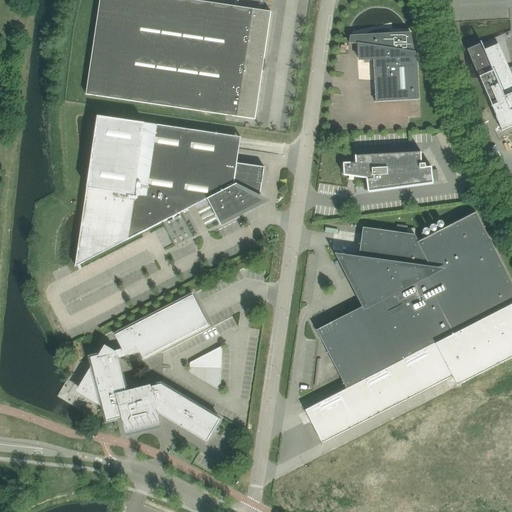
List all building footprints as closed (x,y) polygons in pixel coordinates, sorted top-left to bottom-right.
[(98,0),(86,95),(256,117),(269,10),(189,0),(98,0)] [(390,33),(390,29),(378,30),(374,30),(370,32),(367,33),(365,35),(350,35),(349,43),(358,44),(359,60),(364,60),(367,62),(369,59),(373,59),(376,102),(420,100),(417,56),(416,56),(411,32),(390,33)] [(481,43),(467,49),(502,131),(511,127),(511,73),(511,74),(509,68),(498,44),(485,50),(482,43),(481,43)] [(485,110),(478,113),(483,123),(490,119),(485,110)] [(98,116),(75,267),(131,238),(208,199),(220,223),(253,206),(259,203),(257,200),(257,199),(259,197),(260,197),(260,195),(264,167),(237,163),(227,162),(231,136),(221,134),(145,123),(98,116)] [(443,150),(452,146),(445,131),(436,135),(443,150)] [(422,164),(421,152),(355,155),(356,162),(343,163),(344,175),(349,176),(349,179),(353,180),(354,177),(367,179),(368,191),(434,183),(431,167),(426,167),(426,163),(422,164)] [(511,282),(476,212),(418,242),(415,235),(363,227),(359,260),(341,258),(366,305),(317,330),(347,389),(305,410),(322,443),(453,376),(458,385),(511,357),(511,282)] [(85,382),(80,390),(103,404),(107,421),(122,417),(124,417),(127,426),(157,418),(155,413),(157,412),(207,442),(213,431),(220,419),(212,414),(161,384),(127,393),(118,356),(125,354),(139,351),(143,358),(199,329),(208,325),(193,295),(184,300),(115,335),(123,351),(115,353),(106,347),(101,355),(91,357),(94,368),(85,382)] [(189,373),(220,389),(221,350),(189,366),(189,373)]
